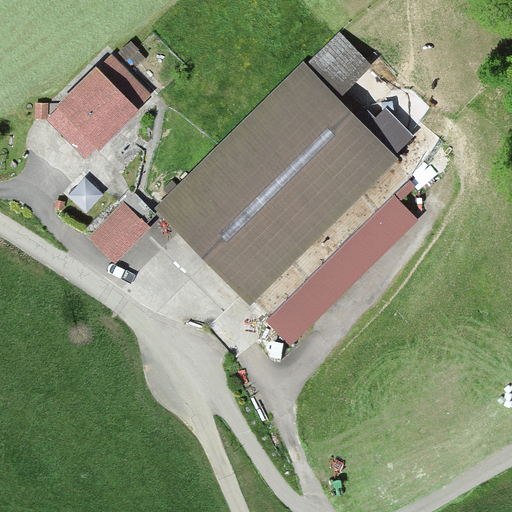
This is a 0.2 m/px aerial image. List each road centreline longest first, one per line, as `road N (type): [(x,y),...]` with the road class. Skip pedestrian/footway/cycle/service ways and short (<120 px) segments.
road 1 (unclassified): [(240,511),(158,340),(122,305),(0,223)]
road 2 (track): [(173,366),(227,409),(306,511)]
